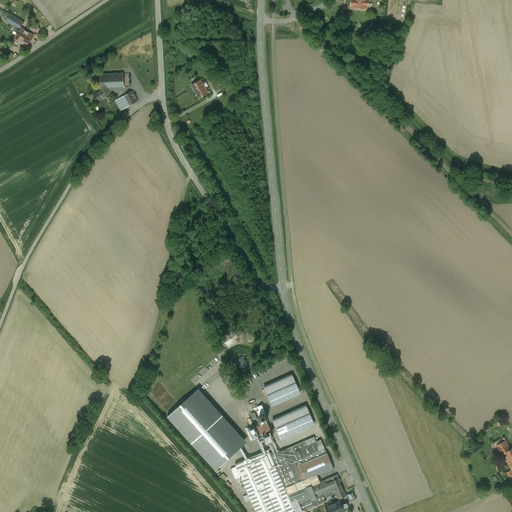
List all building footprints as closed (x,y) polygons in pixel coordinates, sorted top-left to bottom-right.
[(350,0),(350,6),(352,7),(366,9),(367,0),(350,0)] [(0,7),(0,14),(7,18),(10,12),(0,7)] [(23,22),(10,14),(6,21),(12,25),(13,23),(21,27),(20,27),(23,22)] [(34,35),(21,27),(19,31),(18,30),(15,35),(16,35),(14,39),(26,47),(34,35)] [(203,59),(199,62),(203,69),(207,66),(203,59)] [(123,73),(100,74),(100,90),(93,95),(95,97),(94,98),(95,98),(97,101),(108,94),(105,90),(105,88),(109,88),(123,87),(123,73)] [(208,93),(200,80),(191,85),(199,98),(208,93)] [(132,91),(115,100),(121,111),(138,101),(132,91)] [(291,374),(264,387),(272,405),(300,393),(291,374)] [(243,379),(247,386),(254,382),(251,375),(243,379)] [(193,393),(242,446),(247,442),(198,388),(193,393)] [(193,393),(167,416),(215,470),(242,446),(193,393)] [(260,405),(257,407),(259,410),(257,411),(259,417),(259,416),(260,416),(261,415),(262,415),(263,415),(264,415),(264,416),(265,416),(260,405)] [(306,405),(272,420),(281,438),(314,424),(306,405)] [(263,415),(262,415),(261,415),(260,416),(259,416),(259,417),(258,418),(258,419),(258,420),(258,421),(259,421),(259,422),(260,422),(260,423),(261,423),(262,423),(263,424),(263,423),(264,423),(265,423),(265,422),(266,422),(266,421),(266,420),(267,419),(266,419),(266,418),(266,417),(265,416),(264,416),(264,415),(263,415)] [(265,423),(257,426),(261,434),(262,433),(268,430),(265,423)] [(254,425),(247,428),(253,441),(260,438),(254,425)] [(268,430),(262,433),(267,445),(274,442),(268,430)] [(314,437),(275,454),(289,486),(302,480),(302,481),(317,474),(333,467),(327,453),(326,453),(296,466),(294,461),(319,449),(316,441),(314,437)] [(503,453),(510,449),(504,438),(495,443),(497,448),(496,448),(500,455),(503,454),(503,453)] [(319,449),(294,461),(296,466),(326,453),(324,447),(320,439),(316,441),(319,449)] [(511,470),(511,471),(511,448),(510,449),(503,453),(503,454),(511,470)] [(275,454),(271,455),(268,450),(235,464),(255,511),(294,511),(295,511),(299,511),(302,511),(294,493),(306,487),(311,485),(315,484),(320,482),(317,474),(302,481),(302,480),(289,486),(275,454)] [(220,469),(215,473),(219,478),(224,474),(220,469)] [(315,484),(311,485),(306,487),(294,493),(302,511),(326,501),(324,497),(330,494),(331,495),(336,493),(331,481),(338,478),(337,474),(320,482),(315,484)] [(343,488),(340,481),(341,481),(339,478),(338,478),(331,481),(336,493),(338,499),(340,498),(340,499),(342,498),(342,497),(343,497),(343,498),(344,497),(344,496),(346,496),(343,490),(344,490),(343,488)] [(340,501),(334,503),(333,502),(325,505),(328,511),(340,511),(344,510),(340,501)]
